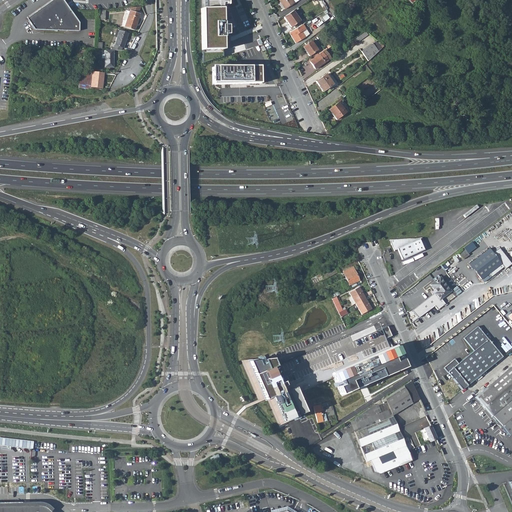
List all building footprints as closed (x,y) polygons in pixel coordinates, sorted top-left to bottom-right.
[(54,0),(40,9),(27,19),(28,21),(42,13),(59,0),(54,0)] [(78,23),(62,0),(59,0),(42,13),(28,21),(34,31),(78,31),(78,23)] [(200,0),(201,9),(200,9),(201,56),(222,57),(221,37),(228,37),(228,27),(227,26),(221,26),(220,0),(200,0)] [(279,0),(285,10),(299,1),(298,0),(279,0)] [(127,19),(125,26),(135,30),(141,14),(139,13),(141,7),(141,6),(131,8),(129,14),(127,19)] [(291,27),(300,21),(293,11),(284,17),(291,27)] [(295,43),(309,35),(303,24),(289,33),(295,43)] [(119,32),(117,37),(113,50),(114,50),(122,50),(123,47),(124,47),(129,33),(120,30),(119,32)] [(355,40),(357,43),(368,35),(366,32),(355,40)] [(323,48),(321,46),(317,49),(311,40),(303,47),(310,57),(317,53),(323,48)] [(376,41),(361,51),(368,61),(381,49),(376,41)] [(308,59),(315,68),(324,62),(327,60),(321,52),(325,50),(326,49),(325,47),(323,48),(317,53),(310,57),(308,59)] [(105,50),(105,67),(113,67),(114,50),(113,50),(105,50)] [(321,52),(327,60),(330,58),(325,50),(321,52)] [(259,83),(260,65),(211,65),(210,82),(259,83)] [(103,87),(104,73),(92,71),(90,86),(103,87)] [(323,90),(333,83),(326,74),(316,81),(323,90)] [(336,119),(346,112),(338,102),(329,109),(336,119)] [(496,222),(464,247),(469,253),(473,250),(473,249),(497,230),(499,228),(498,227),(499,226),(496,222)] [(394,250),(398,248),(414,241),(413,238),(389,240),(394,250)] [(403,259),(424,249),(419,238),(414,241),(398,248),(403,259)] [(464,247),(458,252),(462,257),(463,259),(470,254),(469,253),(464,247)] [(480,278),(501,261),(489,247),(468,263),(480,278)] [(458,252),(448,259),(451,264),(452,264),(455,261),(455,262),(462,257),(458,252)] [(448,259),(441,264),(445,269),(445,268),(448,271),(452,268),(449,265),(451,264),(448,259)] [(350,285),(359,280),(352,266),(343,271),(350,285)] [(337,272),(335,268),(321,275),(323,279),(337,272)] [(321,275),(312,280),(314,283),(323,279),(321,275)] [(451,291),(458,285),(450,276),(444,281),(451,291)] [(441,298),(451,291),(444,281),(440,277),(430,284),(436,292),(438,294),(436,296),(439,300),(441,298)] [(355,303),(365,298),(359,287),(349,292),(351,297),(349,298),(352,305),(353,305),(355,303)] [(436,296),(434,294),(412,310),(418,318),(435,305),(438,309),(445,304),(441,298),(439,300),(436,296)] [(334,297),(332,298),(335,306),(338,312),(342,310),(336,296),(334,297)] [(365,298),(355,303),(361,314),(371,308),(365,298)] [(444,368),(462,390),(503,356),(478,326),(465,337),(475,350),(459,364),(455,360),(444,368)] [(402,345),(334,373),(343,395),(411,367),(402,345)] [(278,358),(249,360),(266,400),(275,398),(285,423),(310,412),(300,386),(287,391),(277,366),(280,365),(279,361),(278,358)] [(511,365),(476,397),(508,435),(511,430),(511,365)] [(404,385),(411,402),(419,399),(411,380),(404,385)] [(411,402),(404,385),(384,397),(385,398),(386,401),(388,404),(389,407),(403,399),(405,397),(408,404),(411,402)] [(405,397),(403,399),(389,407),(392,414),(408,404),(405,397)] [(321,403),(314,406),(317,422),(323,421),(321,412),(320,410),(323,409),(321,403)] [(400,433),(393,417),(354,432),(366,462),(370,460),(378,457),(400,448),(406,446),(400,433)] [(429,420),(422,423),(424,429),(429,440),(429,441),(432,440),(433,443),(438,441),(430,424),(429,420)] [(424,442),(429,440),(424,429),(420,431),(424,442)] [(10,445),(22,446),(23,439),(11,438),(10,445)] [(406,446),(400,448),(404,456),(410,454),(406,446)] [(400,448),(378,457),(380,461),(381,465),(374,468),(375,471),(380,473),(413,460),(410,454),(404,456),(400,448)] [(370,460),(374,468),(381,465),(380,461),(378,457),(370,460)]
